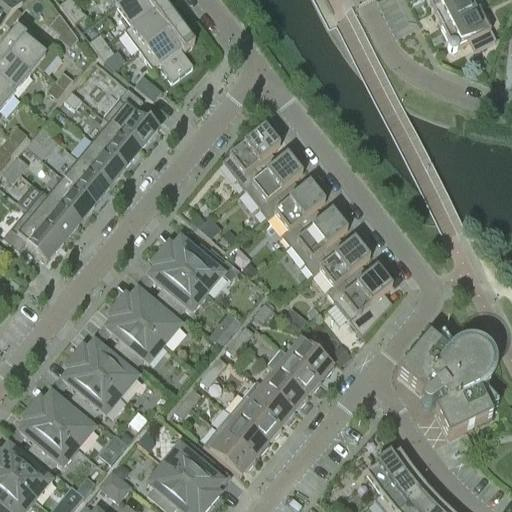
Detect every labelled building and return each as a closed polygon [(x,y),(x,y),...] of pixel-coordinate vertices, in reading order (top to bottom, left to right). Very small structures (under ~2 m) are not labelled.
[(12,0),(0,0),(0,31),(21,7),(12,0)] [(105,0),(115,12),(131,0),(105,0)] [(155,0),(131,0),(115,12),(129,31),(123,36),(162,8),(155,0)] [(422,0),(431,16),(461,0),(422,0)] [(470,0),(461,0),(431,16),(440,34),(478,14),(470,0)] [(66,19),(76,11),(69,2),(59,9),(66,19)] [(137,56),(176,27),(162,8),(123,36),(137,56)] [(76,11),(66,19),(73,29),(83,21),(76,11)] [(478,14),(440,34),(451,55),(452,54),(489,36),(478,14)] [(176,27),(137,56),(152,76),(158,71),(170,87),(191,71),(179,55),(181,54),(183,57),(193,49),(176,27)] [(0,52),(0,58),(28,81),(35,72),(42,77),(57,58),(33,38),(25,47),(22,44),(24,42),(15,34),(0,52)] [(88,47),(95,57),(106,49),(99,40),(88,47)] [(113,59),(106,49),(95,57),(102,67),(113,59)] [(28,81),(0,58),(0,89),(12,100),(28,81)] [(53,87),(64,95),(72,86),(62,77),(53,87)] [(160,97),(142,82),(133,92),(151,108),(160,97)] [(64,95),(53,87),(46,97),(56,105),(64,95)] [(0,114),(12,100),(0,89),(0,114)] [(126,94),(102,123),(139,154),(157,133),(148,125),(145,127),(133,117),(141,107),(126,94)] [(70,97),(63,106),(73,115),(80,105),(70,97)] [(93,147),(123,172),(139,154),(102,123),(101,124),(108,129),(93,147)] [(40,134),(50,142),(57,133),(47,125),(40,134)] [(8,142),(18,151),(26,141),(16,133),(8,142)] [(50,142),(40,134),(32,143),(42,151),(50,142)] [(244,196),(244,195),(278,168),(277,168),(270,159),(275,155),(269,147),(271,146),(262,134),(221,166),(236,185),(235,185),(244,196)] [(18,151),(8,142),(0,151),(0,152),(10,160),(18,151)] [(123,172),(93,147),(77,165),(108,191),(123,172)] [(9,171),(19,179),(27,170),(17,161),(9,171)] [(244,195),(244,196),(258,213),(257,214),(266,225),(273,219),(273,218),(300,196),(293,187),(298,183),(292,175),(294,174),(284,162),(277,168),(278,168),(244,195)] [(108,191),(77,165),(62,184),(93,209),(108,191)] [(19,179),(9,171),(1,180),(11,188),(19,179)] [(93,209),(62,184),(47,202),(41,196),(40,197),(77,228),(93,209)] [(273,218),(273,219),(287,236),(280,242),(289,253),(289,252),(289,251),(323,225),(322,224),(315,215),(320,211),(314,204),(316,202),(307,190),(300,196),(273,218)] [(25,216),(62,246),(77,228),(40,197),(25,216)] [(44,268),(62,246),(25,216),(1,244),(17,257),(25,247),(37,258),(35,260),(44,268)] [(289,251),(289,252),(303,269),(302,270),(311,281),(318,275),(345,253),(345,252),(338,243),(343,239),(337,232),(339,230),(329,218),(322,224),(323,225),(289,251)] [(159,260),(206,299),(222,280),(216,276),(222,268),(199,249),(193,256),(179,244),(171,253),(167,250),(159,260)] [(318,275),(332,292),(325,298),(334,309),(334,308),(367,281),(367,280),(360,271),(365,267),(359,260),(361,258),(352,246),(345,252),(345,253),(318,275)] [(0,269),(8,276),(17,266),(0,252),(0,269)] [(206,299),(159,260),(150,270),(154,273),(147,282),(161,294),(155,301),(179,320),(184,313),(190,318),(206,299)] [(374,275),(367,280),(367,281),(334,308),(348,325),(347,326),(360,342),(390,309),(382,300),(388,295),(382,288),(383,286),(374,275)] [(124,301),(116,311),(163,351),(178,332),(173,327),(179,320),(155,301),(149,307),(135,296),(128,305),(124,301)] [(263,309),(253,321),(261,327),(270,315),(263,309)] [(163,351),(116,311),(107,321),(111,325),(104,334),(118,345),(112,352),(136,372),(141,365),(147,370),(163,351)] [(244,332),(234,343),(242,350),(251,338),(244,332)] [(232,361),(242,350),(234,343),(224,355),(232,361)] [(430,399),(423,404),(422,405),(421,406),(421,407),(420,408),(420,410),(421,411),(421,412),(422,413),(423,414),(424,414),(425,414),(426,414),(428,414),(429,414),(437,408),(439,414),(433,417),(446,445),(490,424),(478,398),(479,397),(481,396),(484,393),(485,391),(487,390),(488,388),(489,386),(489,384),(490,382),(490,380),(491,378),(491,376),(491,374),(490,372),(490,370),(489,368),(488,366),(487,365),(486,363),(485,361),(484,360),(482,358),(479,356),(477,355),(475,354),(473,354),(471,353),(469,353),(467,353),(465,353),(461,354),(457,355),(455,356),(452,359),(449,361),(427,343),(396,380),(420,400),(424,394),(430,399)] [(301,344),(287,361),(318,387),(318,386),(324,379),(326,380),(333,372),(301,344)] [(81,353),(73,363),(120,402),(135,383),(130,379),(136,372),(112,352),(106,359),(92,347),(85,356),(81,353)] [(305,402),(311,395),(313,396),(320,387),(318,386),(318,387),(287,361),(280,355),(267,371),(274,377),(305,402)] [(120,402),(73,363),(64,373),(68,376),(61,385),(75,397),(69,404),(93,424),(98,417),(104,421),(120,402)] [(218,363),(208,375),(216,381),(225,370),(218,363)] [(206,393),(216,381),(208,375),(198,387),(206,393)] [(292,418),(292,417),(298,410),(300,412),(307,403),(305,402),(274,377),(261,392),(292,418)] [(279,434),(279,433),(285,426),(287,427),(294,419),(292,417),(292,418),(261,392),(255,386),(242,403),(279,434)] [(192,395),(182,406),(190,413),(199,401),(192,395)] [(38,404),(29,415),(77,454),(92,435),(87,430),(93,424),(69,404),(63,411),(49,399),(42,408),(38,404)] [(266,449),(272,442),(274,443),(281,434),(279,433),(279,434),(242,403),(229,418),(266,449)] [(180,424),(190,413),(182,406),(172,418),(180,424)] [(77,454),(29,415),(21,425),(25,428),(18,437),(32,449),(26,456),(50,475),(55,468),(61,473),(77,454)] [(252,465),(253,464),(259,457),(261,459),(268,450),(266,449),(229,418),(215,434),(252,465)] [(252,465),(215,434),(202,451),(239,481),(246,473),(248,474),(255,466),(253,464),(252,465)] [(178,451),(162,470),(209,510),(217,500),(213,496),(221,487),(207,476),(213,468),(189,449),(183,456),(178,451)] [(0,477),(34,505),(49,487),(44,482),(50,475),(26,456),(20,462),(6,451),(0,458),(0,477)] [(373,505),(413,475),(412,474),(411,476),(405,468),(407,466),(400,456),(391,462),(388,459),(373,469),(375,472),(364,479),(379,500),(372,505),(373,505)] [(207,511),(209,510),(162,470),(146,489),(152,494),(145,501),(158,511),(207,511)] [(378,511),(404,511),(427,492),(426,492),(425,493),(418,486),(420,484),(413,475),(373,505),(378,511)] [(28,511),(34,505),(0,477),(0,511),(28,511)] [(129,493),(110,477),(97,492),(117,508),(129,493)] [(438,511),(442,508),(440,509),(433,502),(435,501),(427,492),(404,511),(438,511)]
